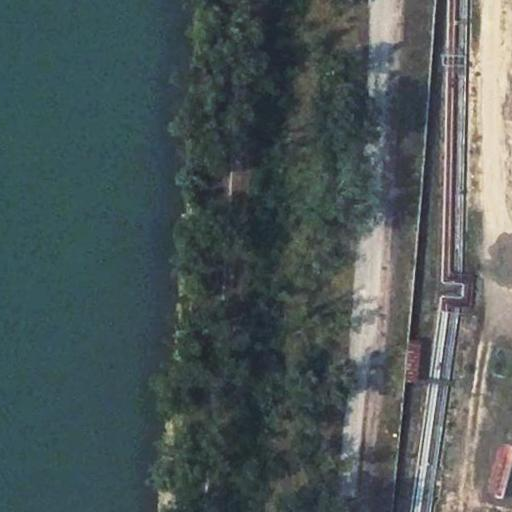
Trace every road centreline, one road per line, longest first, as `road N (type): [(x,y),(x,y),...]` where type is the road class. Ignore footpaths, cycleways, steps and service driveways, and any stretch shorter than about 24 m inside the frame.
road 1 (track): [(354,511),(391,174),(396,0)]
road 2 (track): [(210,511),(246,0)]
